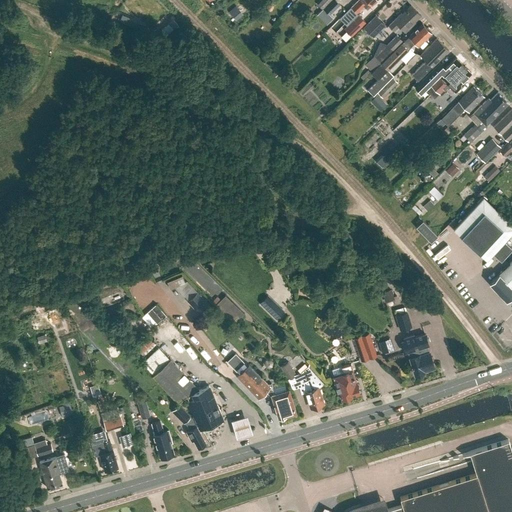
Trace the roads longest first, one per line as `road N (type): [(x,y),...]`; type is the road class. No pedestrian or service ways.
road 1 (track): [(500,371),(381,224),(289,134),(147,55),(5,0)]
road 2 (primary): [(46,511),(284,442)]
road 3 (primary): [(284,442),(511,368)]
road 4 (residential): [(511,97),(416,0)]
